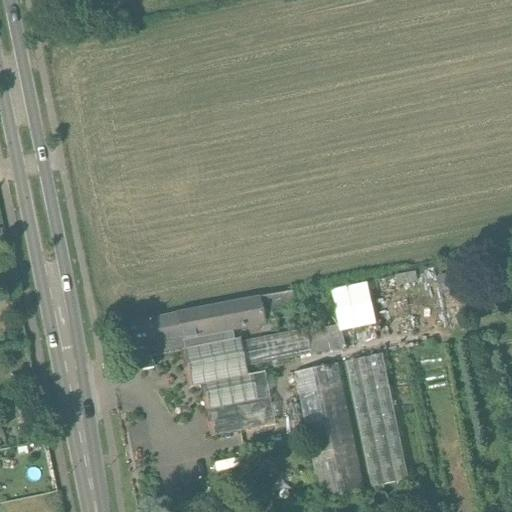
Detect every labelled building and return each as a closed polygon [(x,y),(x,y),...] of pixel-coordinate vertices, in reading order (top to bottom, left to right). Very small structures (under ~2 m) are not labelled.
[(462,271),(438,275),(441,293),(465,289),(462,271)] [(339,325),(343,348),(378,341),(366,283),(331,290),(339,325)] [(186,353),(237,343),(234,330),(274,322),(272,313),(296,308),(292,291),(145,321),(153,360),(186,353)] [(145,321),(127,325),(129,333),(121,335),(130,377),(155,372),(153,360),(145,321)] [(308,331),(313,354),(343,348),(339,325),(308,331)] [(242,342),(247,367),(313,354),(308,331),(308,328),(242,341),(242,342)] [(237,343),(186,353),(192,385),(195,385),(201,384),(249,374),(247,367),(242,342),(237,343)] [(407,479),(382,356),(347,363),(371,486),(407,479)] [(340,365),(294,374),(320,502),(366,492),(340,365)] [(199,387),(202,389),(206,410),(271,397),(265,371),(249,374),(201,384),(195,385),(199,387)] [(271,397),(206,410),(211,435),(276,422),(271,397)]
